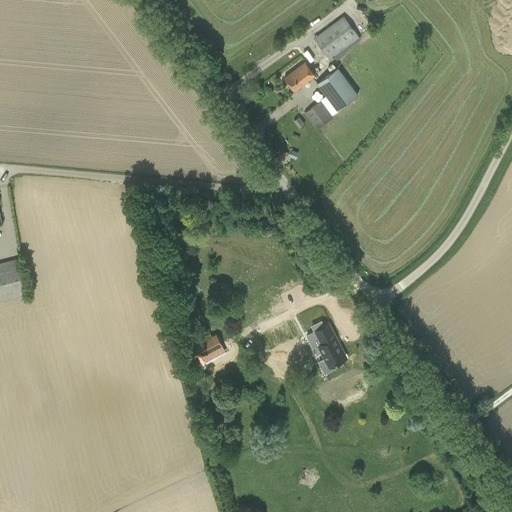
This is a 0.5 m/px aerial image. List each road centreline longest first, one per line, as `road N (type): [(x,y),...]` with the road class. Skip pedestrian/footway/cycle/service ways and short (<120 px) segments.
road 1 (unclassified): [(378,302),(146,0)]
road 2 (track): [(0,166),(289,190)]
road 3 (unclassified): [(511,485),(378,302)]
road 4 (unclassified): [(378,302),(459,232),(511,132)]
